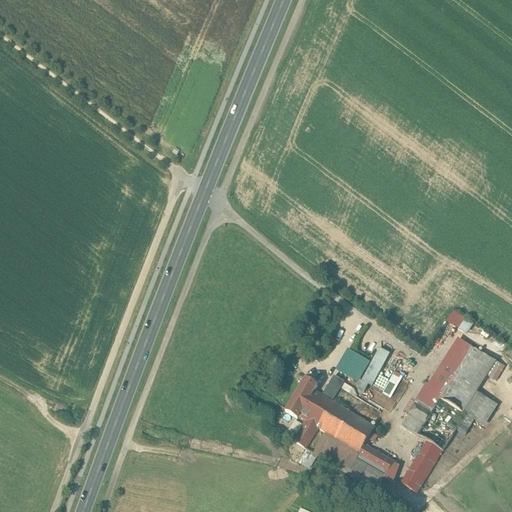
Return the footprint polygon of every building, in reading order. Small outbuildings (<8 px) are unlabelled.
[(455,311),(448,321),(468,334),(474,324),(455,311)] [(426,440),(402,483),(424,496),(469,416),(488,426),(501,405),(482,394),(501,361),(462,339),(430,386),(428,385),(404,427),(426,440)] [(393,353),(382,347),(357,391),(369,397),(393,411),(418,368),(401,359),(382,394),(373,389),(393,353)] [(359,383),(371,362),(349,349),(337,371),(359,383)] [(318,457),(377,492),(394,464),(365,446),(375,430),(332,403),(344,382),(334,377),(322,397),(315,393),(318,388),(306,380),(286,414),(298,421),(300,418),(306,423),(294,443),(307,450),(298,465),(309,471),(318,457)]
